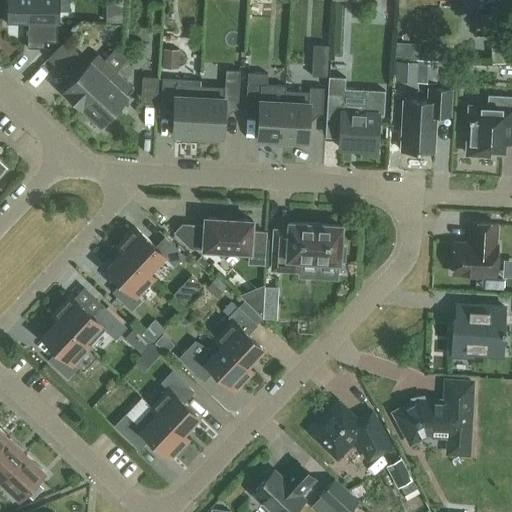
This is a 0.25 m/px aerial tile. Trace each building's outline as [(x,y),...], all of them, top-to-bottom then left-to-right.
[(8,0),(8,23),(28,23),(27,47),(45,48),(45,41),(57,42),(57,0),(8,0)] [(78,52),(64,40),(47,58),(60,70),(78,52)] [(163,67),(179,68),(180,49),(163,48),(163,67)] [(81,106),(116,71),(98,53),(61,92),(73,103),(75,101),(81,106)] [(116,71),(81,106),(86,111),(84,114),(95,125),(98,122),(100,124),(134,88),(116,71)] [(282,140),(285,90),(285,85),(267,84),(267,73),(248,72),(246,108),(259,109),(258,138),(260,139),(260,142),(276,143),(276,140),(282,140)] [(158,77),(142,76),(141,103),(157,104),(158,77)] [(198,135),(201,85),(177,84),(177,78),(162,77),(161,104),(175,105),(173,134),(176,134),(175,138),(191,138),(191,135),(198,135)] [(201,85),(198,135),(204,136),(204,139),(220,140),(220,136),(223,137),(224,107),(238,108),(239,83),(225,82),(225,86),(201,85)] [(285,90),(282,140),(289,140),(289,144),(304,145),(305,141),(307,141),(309,112),(322,113),(324,88),(308,87),(308,91),(285,90)] [(435,152),(437,114),(450,115),(452,89),(429,88),(428,101),(403,100),(401,150),(435,152)] [(339,147),(376,149),(378,114),(366,113),(367,105),(343,104),(344,94),(328,93),(326,117),(341,118),(339,147)] [(511,107),(469,105),(467,153),(489,154),(489,150),(503,151),(503,142),(511,142),(511,128),(511,107)] [(251,252),(253,220),(205,217),(204,229),(200,229),(195,225),(182,224),(175,232),(191,248),(203,249),(251,252)] [(340,246),(342,225),(289,222),(288,238),(274,237),(272,269),(299,271),(300,260),(340,262),(340,259),(344,259),(345,246),(340,246)] [(494,245),(496,223),(472,222),(471,243),(454,243),(453,272),(495,275),(497,245),(494,245)] [(124,250),(148,272),(164,255),(174,264),(183,254),(165,237),(156,246),(135,227),(118,245),(123,251),(124,250)] [(124,250),(123,251),(107,268),(122,283),(113,291),(132,309),(140,299),(136,296),(154,277),(148,272),(124,250)] [(216,293),(225,284),(216,276),(208,285),(216,293)] [(278,287),(265,286),(263,318),(276,319),(278,287)] [(59,318),(89,346),(105,328),(115,337),(126,327),(101,304),(92,314),(71,295),(53,313),(59,319),(59,318)] [(245,300),(238,307),(257,324),(263,317),(245,300)] [(504,328),(505,306),(457,303),(456,319),(454,319),(454,331),(450,331),(448,354),(473,356),(473,352),(502,353),(503,335),(506,335),(506,328),(504,328)] [(246,366),(247,365),(263,348),(248,333),(257,324),(238,307),(229,317),(233,321),(217,338),(246,366)] [(59,318),(59,319),(42,336),(58,350),(49,360),(67,377),(76,367),(72,363),(89,346),(59,318)] [(141,349),(151,342),(140,326),(130,333),(141,349)] [(214,369),(235,389),(252,371),(247,365),(246,366),(217,338),(205,350),(196,340),(180,357),(204,380),(214,369)] [(143,353),(153,362),(162,352),(152,343),(143,353)] [(182,434),(182,433),(199,416),(184,401),(194,391),(172,371),(162,382),(169,389),(152,406),(182,434)] [(444,400),(423,399),(423,400),(414,402),(413,401),(394,412),(410,442),(433,430),(433,427),(449,428),(448,452),(468,453),(471,394),(472,394),(473,382),(472,382),(472,381),(446,380),(444,400)] [(354,440),(357,439),(368,459),(391,447),(372,410),(357,418),(338,400),(322,418),(320,416),(311,427),(313,428),(310,431),(338,457),(354,440)] [(188,439),(182,433),(182,434),(152,406),(136,424),(126,414),(115,425),(139,448),(149,437),(170,457),(188,439)] [(0,428),(0,446),(9,437),(0,428)] [(9,437),(0,446),(0,480),(1,481),(26,453),(9,437)] [(26,453),(1,481),(18,498),(24,491),(35,480),(44,470),(26,453)] [(316,478),(298,462),(283,477),(274,470),(252,493),(271,510),(269,511),(292,511),(305,499),(300,494),(316,478)] [(347,511),(358,501),(335,479),(320,494),(339,511),(347,511)] [(43,487),(35,480),(24,491),(32,498),(43,487)]
